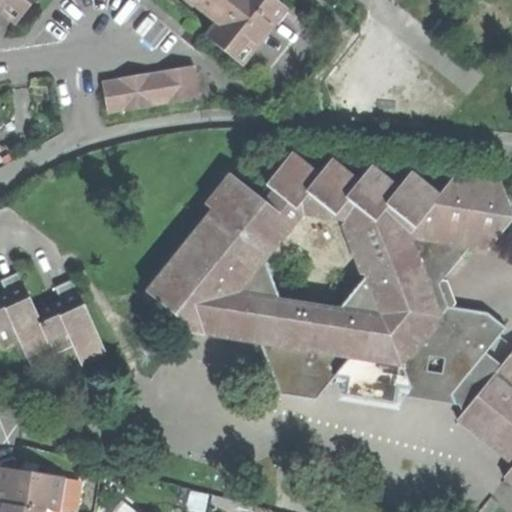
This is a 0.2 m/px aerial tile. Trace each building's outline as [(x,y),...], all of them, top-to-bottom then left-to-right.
[(0,0),(0,9),(16,23),(34,0),(0,0)] [(187,0),(196,7),(206,15),(217,24),(207,36),(243,65),(287,11),(273,0),(187,0)] [(82,118),(201,98),(197,66),(77,87),(82,118)] [(230,173),(205,203),(212,209),(146,290),(179,317),(184,330),(239,339),(245,333),(257,335),(279,394),(318,400),(336,378),(343,394),(399,402),(404,397),(411,390),(451,397),(488,352),(507,329),(488,313),(459,308),(448,276),(473,247),(490,251),(511,223),(511,209),(502,178),(461,171),(441,196),(413,174),(401,187),(373,165),(360,180),(333,158),(320,175),(292,152),(266,183),(274,191),(265,202),(230,173)] [(0,330),(12,325),(26,356),(52,345),(49,340),(67,332),(81,363),(105,352),(72,278),(54,286),(60,299),(50,304),(36,310),(18,271),(0,278),(6,292),(0,294),(0,330)] [(504,364),(488,352),(451,397),(411,390),(404,397),(446,404),(464,411),(504,364)] [(511,354),(504,364),(464,411),(458,420),(511,464),(511,468),(505,477),(511,482),(511,354)] [(38,466),(37,474),(52,477),(53,469),(38,466)] [(6,504),(59,511),(62,492),(57,492),(59,479),(52,477),(37,474),(2,468),(0,476),(0,477),(0,483),(6,485),(4,503),(6,504)]
